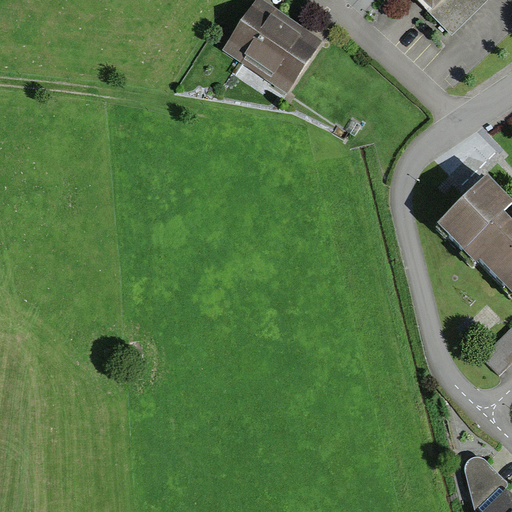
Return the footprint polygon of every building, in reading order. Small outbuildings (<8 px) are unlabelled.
[(417,0),(436,19),(455,0),(417,0)] [(324,44),(258,3),(225,55),(291,97),(324,44)] [(511,213),(511,207),(489,185),(442,234),(511,299),(511,224),(506,219),(511,213)] [(511,337),(485,363),(503,381),(511,373),(511,337)] [(511,511),(511,495),(486,464),(476,463),(469,469),(468,479),(476,511),(511,511)]
